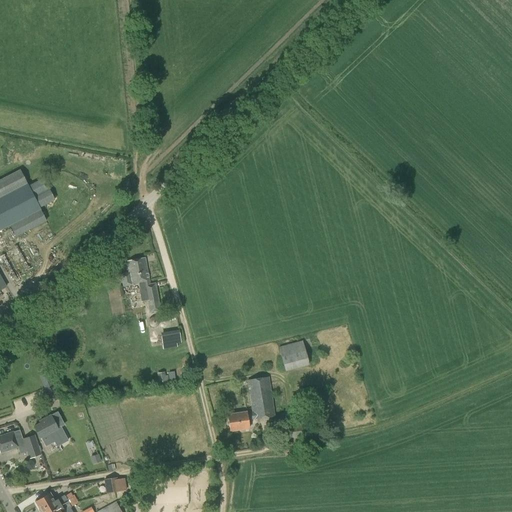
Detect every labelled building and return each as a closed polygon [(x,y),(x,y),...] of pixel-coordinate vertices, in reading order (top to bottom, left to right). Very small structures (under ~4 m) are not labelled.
[(0,231),(41,210),(40,208),(34,197),(20,170),(0,179),(0,231)] [(47,190),(34,197),(40,208),(53,201),(54,200),(49,189),(47,190)] [(150,285),(145,258),(126,262),(128,273),(120,274),(123,287),(144,283),(149,312),(160,310),(155,284),(150,285)] [(0,301),(0,303),(5,314),(11,311),(5,299),(0,301)] [(163,346),(181,341),(178,332),(161,336),(163,346)] [(310,364),(303,340),(279,347),(286,371),(310,364)] [(30,365),(6,374),(9,384),(24,378),(29,390),(38,387),(30,365)] [(165,376),(164,372),(156,373),(158,386),(169,384),(168,376),(165,376)] [(229,431),(249,429),(248,420),(274,417),(268,378),(247,381),(251,412),(246,414),(246,412),(227,414),(229,431)] [(49,403),(59,399),(54,386),(44,390),(49,403)] [(299,389),(301,406),(317,404),(315,387),(299,389)] [(67,441),(60,427),(57,429),(50,415),(43,419),(44,421),(33,427),(39,439),(41,438),(42,441),(45,442),(52,438),(56,447),(67,441)] [(309,436),(309,435),(315,434),(314,424),(308,425),(307,424),(279,427),(281,441),(309,436)] [(18,447),(18,446),(24,444),(22,439),(16,441),(13,432),(0,435),(0,452),(0,453),(18,447)] [(24,444),(25,447),(37,444),(34,435),(22,439),(24,444)] [(40,455),(37,444),(25,447),(29,458),(40,455)] [(125,490),(123,479),(115,480),(115,479),(106,481),(108,493),(125,490)] [(40,511),(47,511),(67,502),(73,498),(71,494),(64,497),(64,496),(54,502),(50,493),(35,502),(40,511)] [(73,498),(67,502),(47,511),(60,511),(61,511),(70,507),(77,503),(73,498)] [(121,511),(116,502),(96,511),(121,511)]
